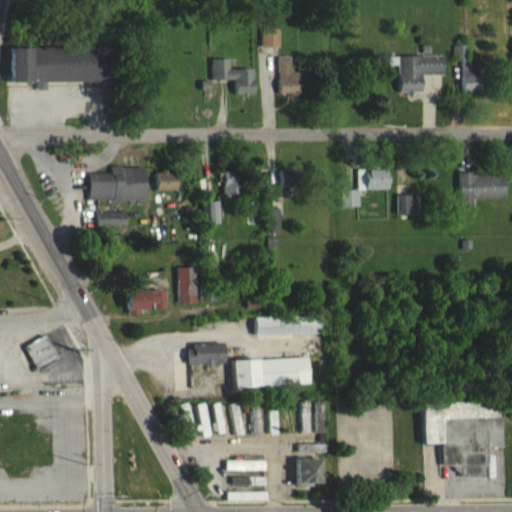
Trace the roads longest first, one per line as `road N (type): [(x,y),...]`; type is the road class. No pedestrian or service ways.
road 1 (residential): [(0,133),(511,128)]
road 2 (tertiary): [(0,155),(199,511)]
road 3 (residential): [(169,456),(272,445),(278,511)]
road 4 (residential): [(116,361),(100,393),(103,511)]
